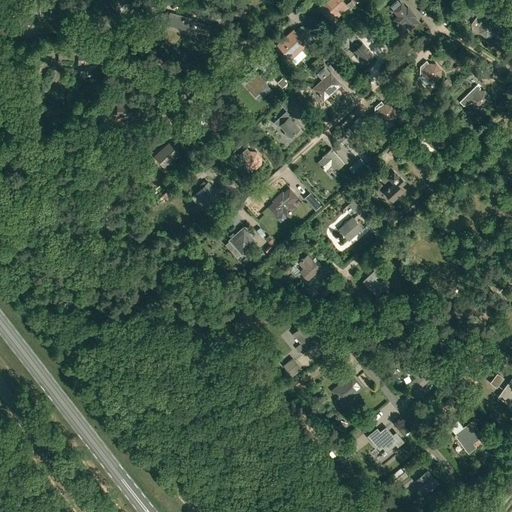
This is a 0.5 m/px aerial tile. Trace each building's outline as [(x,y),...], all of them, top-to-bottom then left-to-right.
[(60,14),(59,0),(52,0),(51,0),(39,0),(40,15),(46,15),(46,17),(54,17),(54,15),(60,14)] [(327,14),(326,15),(331,20),(346,6),(340,0),(328,0),(321,7),(327,14)] [(412,16),(414,15),(407,8),(406,9),(401,3),(393,10),(399,16),(394,20),(401,27),(405,23),(410,29),(418,22),(412,16)] [(204,33),(206,25),(191,21),(192,18),(170,12),(167,24),(189,30),(189,29),(199,31),(198,32),(204,33)] [(483,20),(478,15),(471,24),(473,33),(479,32),(485,36),(491,35),(494,31),(498,34),(500,31),(499,22),(494,23),(488,19),(483,20)] [(283,42),(293,54),(305,43),(295,31),(283,42)] [(362,44),(353,52),(368,68),(373,64),(367,58),(371,54),(362,44)] [(79,51),(79,66),(85,66),(92,66),(99,66),(99,51),(79,51)] [(268,60),(263,65),(265,68),(271,63),(268,60)] [(435,80),(440,76),(440,69),(436,65),(429,64),(426,61),(420,66),(419,77),(424,75),(428,80),(435,80)] [(241,80),(255,96),(268,84),(265,81),(268,78),(262,72),(259,76),(252,69),(241,80)] [(324,100),(336,89),(330,83),(335,79),(331,74),(314,89),(324,100)] [(463,106),(469,104),(474,102),(478,107),(485,106),(489,102),(489,95),(485,91),(478,91),(475,88),(472,91),(471,90),(459,102),(463,106)] [(118,108),(118,117),(124,117),(132,117),(138,116),(138,102),(118,102),(118,91),(111,91),(111,108),(118,108)] [(289,101),(280,108),(286,115),(295,107),(289,101)] [(390,105),(384,104),(381,101),(374,107),(374,117),(379,116),(383,120),(389,121),(394,116),(395,110),(390,105)] [(218,111),(211,111),(208,107),(202,113),(201,123),(206,122),(211,127),(217,127),(222,123),(223,116),(218,111)] [(286,121),(282,116),(274,123),(275,124),(274,125),(275,126),(276,125),(279,128),(281,126),(291,137),(299,130),(289,118),(286,121)] [(351,126),(356,131),(360,126),(355,121),(351,126)] [(438,146),(445,146),(449,141),(449,135),(445,130),(445,126),(436,126),(429,134),(434,136),(434,142),(438,146)] [(155,156),(164,167),(169,163),(166,160),(171,155),(174,158),(179,154),(169,143),(155,156)] [(400,148),(405,155),(411,151),(406,144),(400,148)] [(256,168),(261,164),(261,157),(257,152),(250,152),(247,148),(240,154),(240,165),(245,163),(249,168),(256,168)] [(318,162),(325,170),(331,165),(336,171),(344,163),(331,150),(323,157),(324,158),(318,162)] [(185,157),(190,163),(195,158),(189,152),(185,157)] [(393,202),(404,191),(400,187),(405,183),(400,178),(399,178),(394,172),(387,178),(389,180),(393,184),(386,192),(389,195),(388,197),(393,202)] [(208,183),(197,193),(209,206),(215,201),(220,206),(225,201),(218,194),(222,190),(217,185),(213,188),(208,183)] [(270,207),(277,215),(282,210),(286,215),(294,207),(290,203),(296,198),(289,190),(283,195),(282,194),(274,201),(275,202),(270,207)] [(314,204),(318,208),(323,204),(319,200),(314,204)] [(353,201),(348,204),(355,212),(359,208),(353,201)] [(352,217),(339,229),(348,240),(362,228),(352,217)] [(361,219),(365,227),(370,224),(367,217),(361,219)] [(242,254),(256,242),(243,228),(230,240),(242,254)] [(307,280),(320,268),(313,260),(312,260),(307,255),(299,263),(304,268),(300,272),(307,280)] [(377,296),(388,286),(383,281),(379,284),(375,279),(378,276),(373,271),(363,281),(377,296)] [(502,286),(496,280),(493,283),(499,289),(502,286)] [(322,289),(316,282),(306,289),(312,297),(322,289)] [(320,294),(323,298),(336,288),(332,284),(320,294)] [(487,296),(483,302),(490,307),(494,301),(487,296)] [(471,319),(481,304),(472,298),(462,313),(471,319)] [(302,353),(317,340),(305,324),(294,333),(302,343),(297,347),(302,353)] [(413,393),(431,378),(419,363),(411,370),(417,377),(407,385),(413,393)] [(497,373),(490,383),(497,387),(504,378),(497,373)] [(355,379),(352,375),(346,380),(333,390),(343,402),(356,391),(350,384),(355,379)] [(510,404),(511,401),(511,379),(499,396),(510,404)] [(344,421),(341,428),(348,430),(351,424),(344,421)] [(456,435),(468,452),(475,447),(472,442),(481,435),(472,423),(456,435)] [(383,451),(382,451),(383,453),(386,451),(385,450),(396,442),(398,445),(402,441),(396,433),(391,437),(385,429),(373,438),(383,451)] [(338,446),(333,450),(337,455),(342,451),(338,446)] [(414,482),(424,494),(437,484),(427,471),(414,482)] [(401,482),(405,487),(413,480),(409,476),(401,482)]
